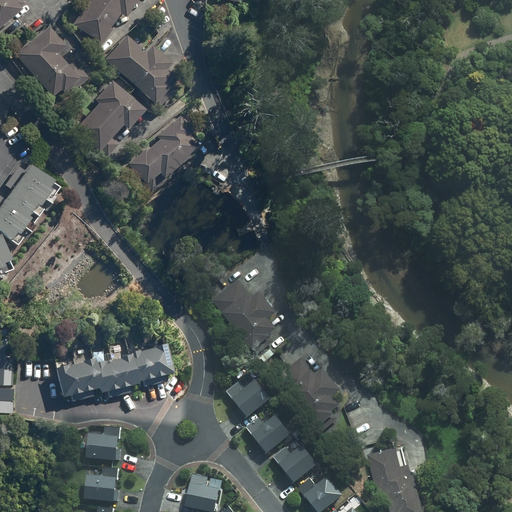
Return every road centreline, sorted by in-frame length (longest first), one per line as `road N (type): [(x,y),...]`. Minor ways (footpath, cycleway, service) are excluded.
road 1 (residential): [(188,0),(207,85),(267,252),(332,358),(395,431)]
road 2 (residential): [(0,76),(201,345),(205,366),(190,410)]
